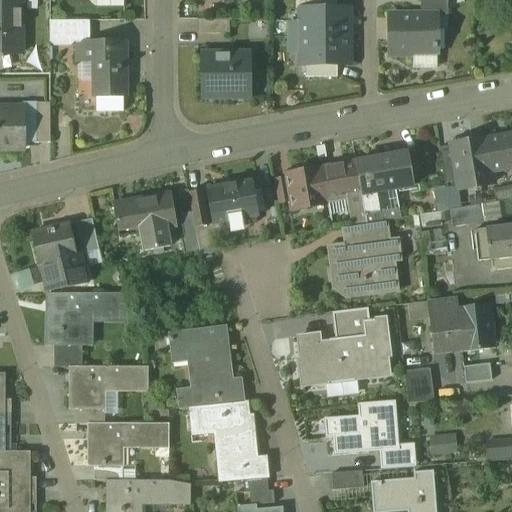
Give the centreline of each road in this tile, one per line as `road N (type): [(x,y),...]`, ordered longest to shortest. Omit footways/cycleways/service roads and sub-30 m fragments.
road 1 (residential): [(165,158),(511,96)]
road 2 (residential): [(0,282),(77,511)]
road 3 (residential): [(240,291),(312,511)]
road 4 (residential): [(0,197),(165,158)]
road 5 (residential): [(161,0),(165,158)]
